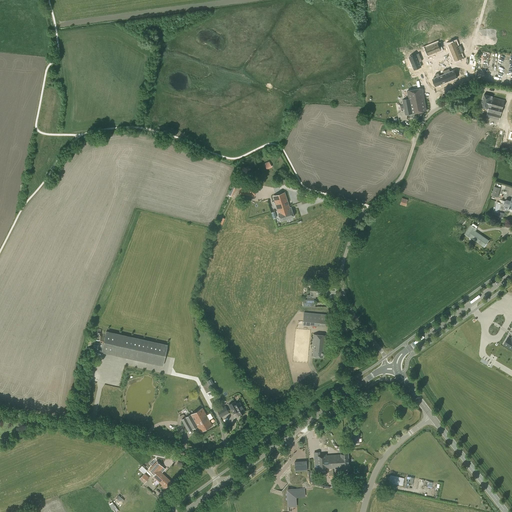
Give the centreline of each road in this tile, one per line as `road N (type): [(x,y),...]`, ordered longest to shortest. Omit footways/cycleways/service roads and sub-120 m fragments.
road 1 (unclassified): [(384,358),(344,291),(353,229),(402,177),(420,125),(434,110),(480,89),(511,93)]
road 2 (unclassified): [(222,485),(204,462),(175,449),(0,411)]
road 3 (tertiary): [(222,485),(384,369)]
road 4 (tertiary): [(396,368),(404,351),(511,273)]
road 5 (unclassified): [(362,511),(379,464),(431,416)]
road 6 (tertiary): [(505,511),(431,416)]
